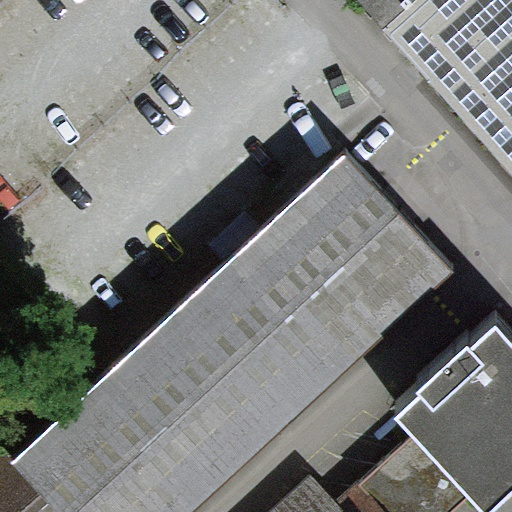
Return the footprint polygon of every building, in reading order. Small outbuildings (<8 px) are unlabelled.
[(419,0),(359,0),(388,30),(419,0)] [(511,0),(419,0),(388,30),(511,170),(511,0)] [(1,452),(56,511),(166,511),(433,269),(327,154),(1,452)] [(481,500),(511,470),(511,348),(471,306),(379,396),(481,500)] [(463,511),(467,509),(397,425),(291,511),(463,511)]
